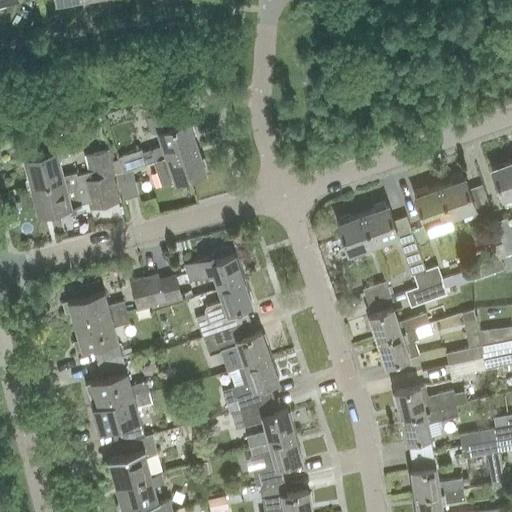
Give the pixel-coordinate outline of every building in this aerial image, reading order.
[(151,162),(196,146),(187,120),(174,125),(169,110),(146,118),(152,133),(156,131),(161,145),(141,152),(140,150),(118,156),(119,158),(112,160),(115,172),(115,173),(131,168),(144,164),(151,162)] [(63,179),(63,176),(58,159),(72,155),(69,143),(50,148),(51,151),(24,158),(31,187),(63,179)] [(196,146),(151,162),(159,187),(205,171),(196,146)] [(115,172),(112,160),(109,149),(84,156),(88,172),(94,170),(96,178),(115,172)] [(502,198),(511,194),(511,159),(504,162),(503,159),(492,163),(493,166),(491,167),(502,198)] [(115,173),(121,200),(138,195),(131,168),(115,173)] [(94,170),(88,172),(80,174),(80,171),(63,176),(63,179),(31,187),(39,215),(71,206),(70,203),(78,201),(79,204),(96,200),(97,207),(121,200),(115,173),(115,172),(96,178),(94,170)] [(439,185),(450,216),(476,207),(464,176),(462,177),(461,174),(450,178),(452,181),(439,185)] [(425,224),(450,216),(439,185),(427,190),(426,186),(415,190),(416,193),(414,194),(425,224)] [(430,281),(425,269),(406,215),(393,219),(388,203),(385,205),(384,201),(373,205),(374,208),(362,212),(373,243),(397,234),(406,260),(411,274),(413,273),(417,286),(430,281)] [(347,252),(373,243),(362,212),(350,217),(349,213),(338,217),(339,221),(337,221),(347,252)] [(494,221),(506,254),(511,252),(511,231),(507,217),(494,221)] [(218,288),(243,279),(239,268),(241,268),(238,257),(235,258),(234,254),(213,262),(212,257),(184,266),(189,281),(212,273),(218,288)] [(500,256),(494,259),(467,268),(472,279),(504,267),(500,256)] [(430,281),(441,278),(442,277),(437,265),(425,269),(430,281)] [(160,276),(159,273),(144,276),(152,304),(182,298),(175,273),(160,276)] [(136,308),(152,304),(144,276),(130,279),(136,308)] [(430,281),(417,286),(405,290),(410,306),(446,293),(441,278),(430,281)] [(196,318),(203,336),(213,332),(235,325),(249,320),(245,307),(252,305),(250,301),(253,300),(250,291),(247,292),(243,279),(218,288),(221,299),(207,304),(204,309),(206,314),(196,318)] [(491,279),(478,281),(481,304),(494,302),(491,279)] [(362,288),(367,304),(391,296),(386,280),(362,288)] [(75,326),(126,311),(123,301),(108,306),(104,292),(63,303),(65,313),(71,311),(75,326)] [(375,340),(415,327),(428,323),(425,312),(398,321),(393,306),(369,315),(370,318),(368,318),(375,340)] [(122,356),(118,341),(114,327),(129,322),(126,311),(75,326),(79,340),(73,342),(76,352),(93,348),(97,363),(122,356)] [(213,332),(203,336),(209,354),(219,351),(226,349),(233,368),(237,366),(269,356),(266,345),(268,344),(264,333),(262,334),(261,331),(255,334),(249,320),(235,325),(213,332)] [(415,327),(375,340),(383,363),(384,362),(385,365),(410,357),(418,354),(413,340),(418,338),(415,327)] [(483,356),(511,350),(511,337),(480,345),(483,356)] [(448,364),(483,356),(480,345),(448,351),(445,352),(448,364)] [(511,350),(483,356),(486,368),(511,362),(511,350)] [(130,386),(126,371),(122,356),(97,363),(102,378),(84,383),(91,407),(148,392),(145,382),(130,386)] [(269,356),(237,366),(243,382),(234,385),(224,389),(221,390),(226,402),(236,399),(239,409),(262,401),(274,398),(269,384),(278,381),(277,378),(279,378),(276,368),(274,369),(269,356)] [(483,356),(448,364),(450,376),(486,368),(483,356)] [(424,384),(420,385),(395,391),(395,393),(393,393),(399,417),(465,400),(463,390),(452,393),(452,389),(434,393),(427,395),(424,384)] [(121,442),(144,435),(136,407),(151,403),(148,392),(91,407),(98,433),(117,428),(121,441),(121,442)] [(239,409),(239,410),(244,427),(264,422),(266,431),(253,435),(247,436),(250,447),(256,445),(269,442),(294,435),(291,423),(293,423),(290,412),(288,413),(287,409),(278,412),(274,398),(262,401),(239,409)] [(457,415),(455,403),(399,417),(404,440),(407,439),(407,442),(432,436),(429,422),(457,415)] [(199,421),(186,425),(190,439),(203,435),(199,421)] [(496,439),(510,436),(509,435),(511,434),(511,423),(494,427),(496,439)] [(461,445),(496,439),(494,427),(459,433),(461,445)] [(114,485),(151,474),(146,455),(157,452),(152,433),(144,435),(121,442),(124,453),(106,458),(114,485)] [(297,447),(294,435),(269,442),(256,445),(250,447),(252,454),(249,455),(255,485),(259,484),(260,485),(283,479),(279,466),(301,461),(300,457),(302,457),(299,447),(297,447)] [(496,439),(498,451),(511,448),(510,436),(496,439)] [(463,457),(498,451),(496,439),(461,445),(463,457)] [(412,495),(463,488),(461,477),(438,480),(436,465),(411,468),(412,472),(409,472),(412,495)] [(141,511),(161,511),(172,509),(168,497),(159,500),(155,484),(164,481),(161,471),(151,474),(114,485),(121,511),(140,506),(141,511)] [(309,511),(306,490),(287,494),(286,489),(285,489),(283,479),(260,485),(262,502),(281,499),(283,508),(260,511),(309,511)] [(464,499),(463,488),(412,495),(414,511),(442,511),(441,503),(445,502),(445,501),(464,499)] [(211,511),(230,508),(227,494),(208,498),(211,511)]
